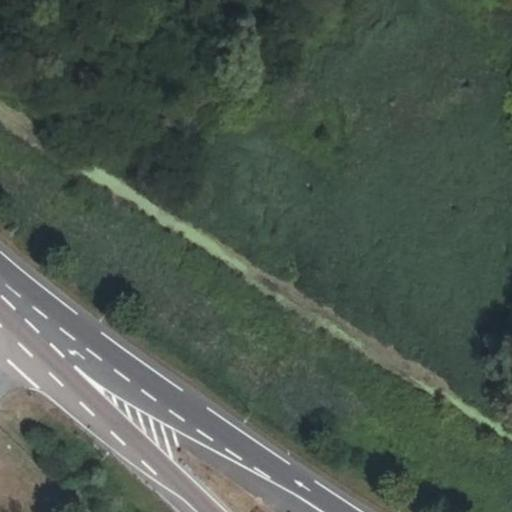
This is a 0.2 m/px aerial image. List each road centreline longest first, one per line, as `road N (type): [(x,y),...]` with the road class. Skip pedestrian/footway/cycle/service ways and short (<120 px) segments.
road 1 (trunk): [(341,511),(2,292)]
road 2 (motorway): [(2,292),(93,415),(203,511)]
